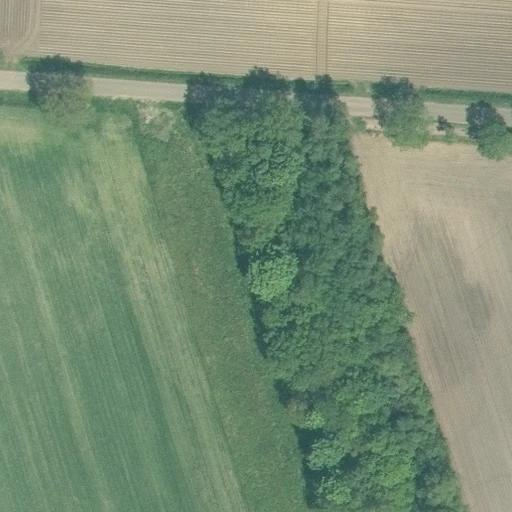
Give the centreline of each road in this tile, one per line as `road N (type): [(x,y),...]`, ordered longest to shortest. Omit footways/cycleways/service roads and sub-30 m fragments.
road 1 (unclassified): [(511,117),(0,78)]
road 2 (track): [(358,511),(249,154),(243,96)]
